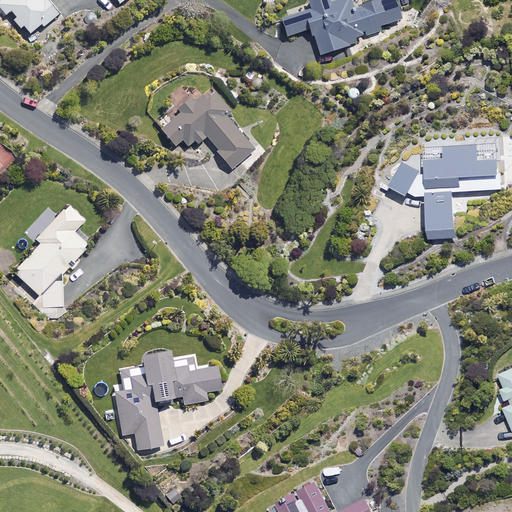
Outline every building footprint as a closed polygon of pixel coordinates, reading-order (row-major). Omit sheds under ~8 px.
[(15,16),(24,27),(26,25),(32,32),(44,22),(46,24),(61,11),(50,0),(1,0),(1,1),(0,1),(0,3),(8,13),(12,9),(17,15),(15,16)] [(335,0),(327,3),(326,0),(305,0),(308,8),(278,18),(284,37),(309,28),(318,56),(357,42),(356,39),(380,31),(379,27),(399,20),(392,0),(373,0),(350,8),(347,0),(335,0)] [(193,88),(174,105),(154,123),(174,146),(181,140),(187,146),(193,140),(196,144),(205,136),(218,151),(216,152),(231,170),(240,161),(248,170),(267,154),(254,139),(229,111),(211,91),(203,99),(193,88)] [(405,192),(424,191),(426,233),(454,232),(451,186),(502,184),(502,172),(500,138),(415,142),(386,180),(405,192)] [(67,310),(62,291),(74,278),(72,275),(81,265),(75,259),(86,248),(84,246),(86,244),(72,231),(82,220),(65,205),(34,239),(39,244),(13,272),(39,295),(31,303),(40,311),(39,313),(46,319),(58,319),(67,310)] [(168,360),(166,348),(137,354),(139,366),(127,369),(128,376),(120,378),(122,390),(113,391),(121,435),(133,433),(136,449),(162,445),(155,406),(172,403),(171,397),(180,396),(182,404),(206,400),(205,392),(222,389),(217,363),(197,367),(197,363),(195,355),(168,360)] [(511,368),(497,374),(503,387),(498,389),(505,406),(502,407),(511,429),(511,368)] [(324,511),(330,509),(314,481),(295,491),(298,497),(289,502),(288,500),(276,506),(278,511),(324,511)] [(371,511),(365,498),(336,511),(371,511)]
